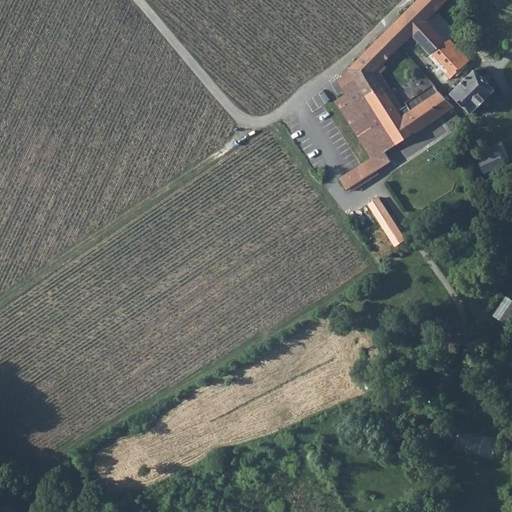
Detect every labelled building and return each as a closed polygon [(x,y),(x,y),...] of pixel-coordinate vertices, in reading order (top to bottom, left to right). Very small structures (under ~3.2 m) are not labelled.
[(456,74),(468,62),(446,39),(432,25),(442,15),(436,9),(444,0),(418,0),(388,31),(403,46),(415,34),(456,74)] [(442,15),(432,25),(446,39),(455,29),(442,15)] [(384,123),(399,113),(406,109),(382,66),(403,46),(388,31),(353,66),(384,123)] [(403,118),(399,113),(384,123),(353,66),(351,64),(338,72),(349,91),(337,100),(373,158),(368,160),(375,171),(392,160),(386,151),(455,107),(442,93),(414,111),(403,118)] [(498,88),(477,69),(454,93),(474,112),(498,88)] [(436,86),(408,102),(410,106),(414,111),(442,93),(436,86)] [(403,118),(414,111),(410,106),(406,109),(399,113),(403,118)] [(475,156),(485,174),(505,163),(495,145),(475,156)] [(341,178),(348,189),(375,171),(368,160),(341,178)] [(495,315),(509,324),(511,319),(511,298),(507,295),(495,315)] [(442,316),(447,345),(465,342),(461,313),(442,316)]
